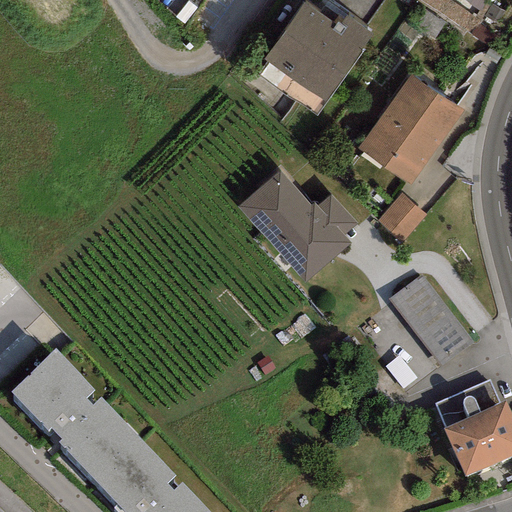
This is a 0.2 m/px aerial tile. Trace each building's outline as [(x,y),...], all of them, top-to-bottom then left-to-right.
[(424,0),(471,32),(481,18),(455,0),(424,0)] [(339,26),(304,2),(264,59),(325,102),(374,32),(347,14),(339,26)] [(463,113),(411,75),(357,149),(409,187),(463,113)] [(279,171),(237,208),(305,283),(350,244),(342,236),(317,207),(312,203),(310,206),(279,171)] [(427,210),(403,187),(379,214),(403,236),(427,210)] [(331,195),(317,207),(342,236),(356,224),(331,195)] [(473,345),(421,276),(388,301),(440,370),(473,345)] [(94,392),(54,351),(50,355),(9,394),(47,433),(60,447),(96,484),(123,511),(210,511),(182,482),(173,490),(167,484),(175,477),(100,400),(92,407),(85,400),(94,392)] [(274,370),(266,357),(256,363),(263,376),(274,370)] [(416,379),(398,357),(385,368),(402,390),(416,379)] [(492,387),(489,380),(434,404),(445,426),(441,428),(464,479),(511,456),(511,420),(504,403),(500,404),(492,387)]
